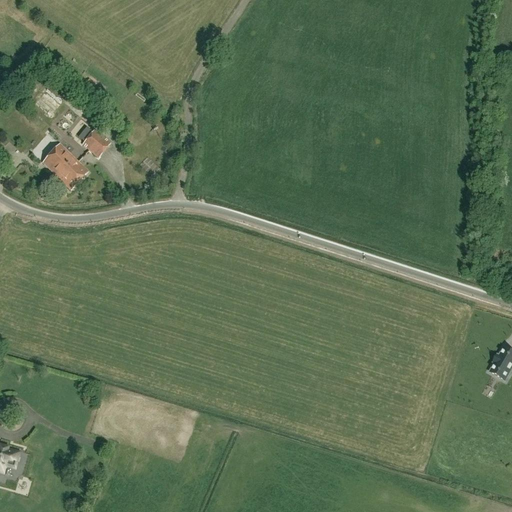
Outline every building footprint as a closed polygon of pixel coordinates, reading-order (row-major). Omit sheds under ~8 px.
[(46,90),(35,104),(50,117),(62,103),(46,90)] [(84,143),(82,146),(98,159),(110,144),(95,131),(93,133),(84,143)] [(71,191),(88,173),(60,145),(43,164),(71,191)] [(505,382),(511,370),(511,353),(504,349),(499,357),(498,356),(493,364),(495,365),(490,373),(505,382)] [(16,463),(18,457),(6,453),(7,449),(0,446),(0,473),(4,471),(5,467),(12,469),(15,462),(16,463)]
